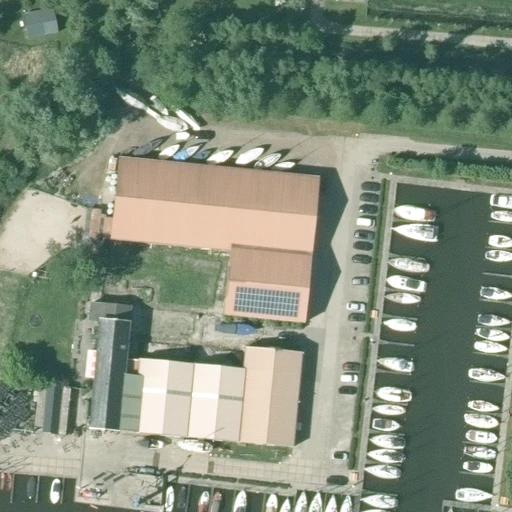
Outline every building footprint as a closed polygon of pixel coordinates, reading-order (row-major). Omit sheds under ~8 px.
[(53,16),(23,22),(26,38),(26,39),(56,34),(56,32),(53,16)] [(111,241),(228,252),(229,252),(230,252),(308,260),(316,179),(118,160),(111,241)] [(90,231),(91,206),(81,206),(80,231),(90,231)] [(230,252),(229,252),(223,316),(303,324),(303,323),(310,260),(308,260),(230,252)] [(124,362),(130,309),(89,305),(88,323),(98,324),(88,430),(291,449),(300,355),(222,347),(222,344),(191,341),(189,366),(137,361),(137,363),(124,362)] [(38,383),(36,430),(58,431),(60,384),(38,383)]
